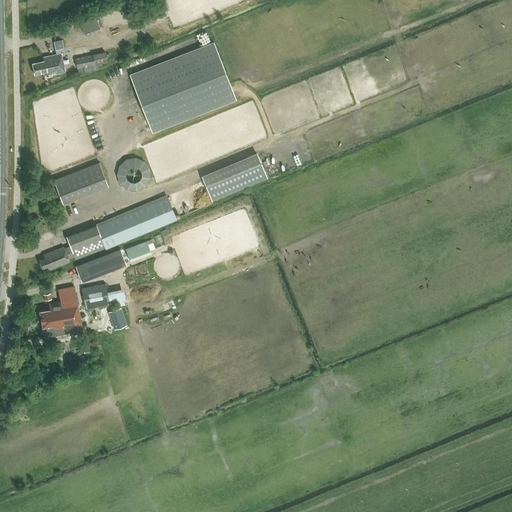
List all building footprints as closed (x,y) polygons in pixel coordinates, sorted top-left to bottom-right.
[(107,12),(108,18),(124,17),(124,7),(106,8),(106,12),(107,12)] [(94,16),(79,22),(83,33),(99,27),(94,16)] [(61,39),(53,41),(55,50),(63,48),(62,39),(61,39)] [(130,74),(152,133),(236,100),(214,42),(130,74)] [(103,51),(93,53),(74,58),(77,69),(106,62),(105,56),(104,52),(103,51)] [(52,74),(64,72),(61,54),(43,57),(44,61),(32,63),(34,74),(42,72),(43,74),(51,73),(52,74)] [(119,159),(121,188),(151,187),(150,158),(119,159)] [(107,185),(98,162),(53,179),(62,203),(107,185)] [(68,262),(67,259),(73,257),(75,260),(175,222),(167,199),(96,226),(66,237),(69,246),(58,250),(58,249),(43,254),(45,258),(39,260),(42,268),(47,266),(49,269),(68,262)] [(150,254),(145,240),(124,248),(129,261),(150,254)] [(125,264),(119,248),(74,265),(81,281),(125,264)] [(108,304),(107,297),(104,283),(81,288),(86,309),(108,304)] [(55,317),(79,312),(74,286),(58,289),(60,301),(49,304),(50,310),(40,312),(42,322),(55,319),(55,317)] [(126,324),(120,307),(107,312),(113,329),(126,324)] [(42,327),(43,328),(41,330),(42,333),(44,333),(44,336),(61,333),(61,330),(82,325),(79,312),(55,317),(55,319),(42,322),(43,327),(42,327)]
